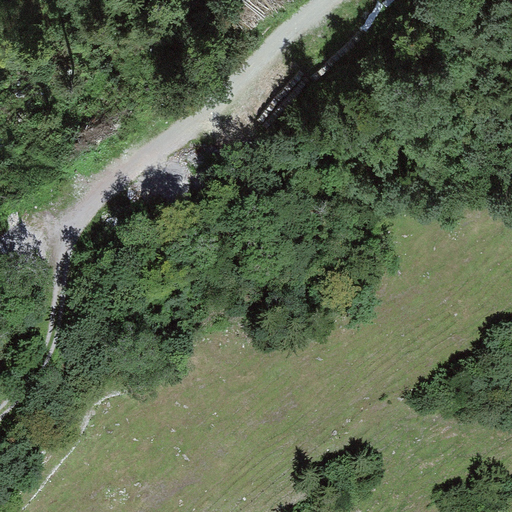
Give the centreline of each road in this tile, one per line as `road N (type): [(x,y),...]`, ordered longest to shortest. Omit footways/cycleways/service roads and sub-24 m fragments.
road 1 (track): [(57,313),(62,255),(89,209),(329,0)]
road 2 (track): [(0,416),(43,359),(57,313)]
